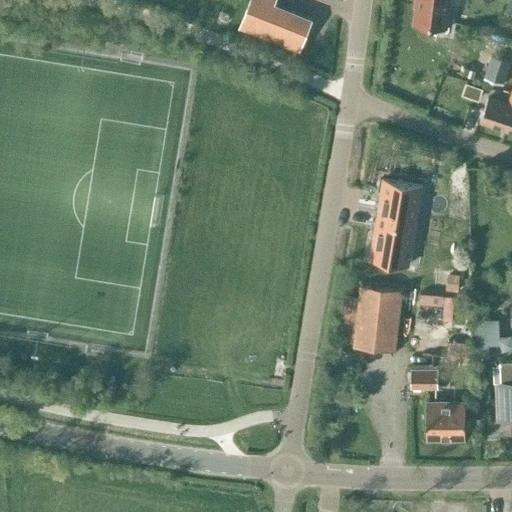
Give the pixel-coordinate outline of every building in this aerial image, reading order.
[(274,0),(253,0),(243,28),(299,50),(311,18),(273,4),(274,0)] [(415,23),(444,27),(447,0),(415,0),(415,6),(417,6),(415,23)] [(491,55),(483,78),(502,84),(510,61),(491,55)] [(464,68),(462,75),(473,79),(475,71),(464,68)] [(480,101),(483,90),(466,84),(462,95),(480,101)] [(511,112),(511,106),(507,105),(487,98),(480,121),(506,130),(511,112)] [(417,216),(409,215),(414,185),(422,186),(422,185),(383,178),(377,210),(417,216)] [(405,238),(409,215),(417,217),(417,216),(377,210),(369,257),(409,264),(413,240),(405,238)] [(448,275),(447,290),(457,291),(458,276),(448,275)] [(345,310),(342,335),(352,336),(351,347),(395,351),(401,290),(358,285),(355,311),(345,310)] [(496,322),(476,323),(476,341),(476,345),(488,344),(497,344),(497,341),(496,322)] [(511,361),(499,362),(496,366),(497,383),(496,383),(498,419),(511,418),(511,361)] [(437,389),(437,369),(410,369),(409,389),(437,389)] [(464,439),(464,401),(426,401),(426,438),(464,439)]
